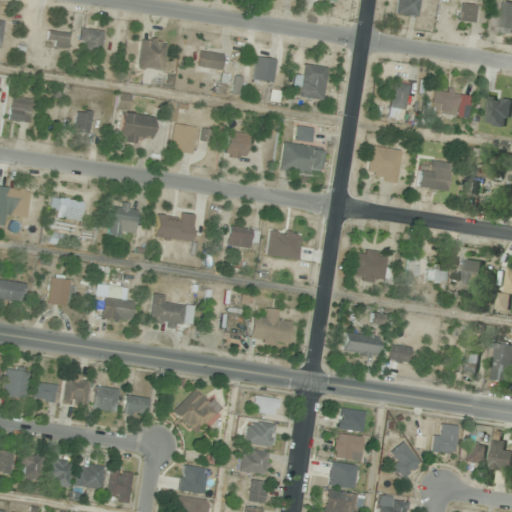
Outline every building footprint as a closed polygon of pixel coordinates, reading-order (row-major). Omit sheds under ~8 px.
[(415,16),(417,0),(395,0),(394,13),(415,16)] [(498,29),(511,32),(511,2),(503,0),(498,29)] [(456,23),(472,24),(474,5),(458,3),(456,23)] [(65,48),(67,31),(45,29),(44,45),(65,48)] [(98,53),(100,31),(78,29),(76,51),(98,53)] [(164,42),(138,38),(134,68),(160,72),(164,42)] [(193,72),(217,77),(221,54),(197,50),(193,72)] [(269,83),(273,60),(253,57),(249,80),(269,83)] [(296,97),(318,101),(324,68),(302,64),(300,76),(293,75),(291,88),(297,89),(296,97)] [(239,78),(231,78),(231,95),(239,95),(239,78)] [(401,111),(404,85),(389,83),(386,109),(401,111)] [(458,96),(435,87),(426,108),(450,117),(458,96)] [(128,95),(115,94),(114,109),(126,110),(128,95)] [(28,122),(28,98),(7,98),(7,122),(28,122)] [(506,100),(488,98),(484,129),(501,132),(506,100)] [(89,113),(75,110),(71,131),(85,134),(89,113)] [(113,137),(135,145),(137,139),(145,142),(153,121),(122,110),(113,137)] [(193,128),(171,125),(168,152),(190,155),(193,128)] [(292,142),(310,142),(310,127),(292,127),(292,142)] [(222,157),(243,158),(244,133),(223,132),(222,157)] [(315,176),(320,149),(281,143),(277,169),(315,176)] [(364,179),(394,182),(397,150),(367,147),(364,179)] [(426,167),(416,166),(414,188),(444,192),(447,164),(427,161),(426,167)] [(0,216),(24,218),(26,189),(0,187),(0,216)] [(46,216),(78,221),(81,203),(49,197),(46,216)] [(105,235),(119,238),(121,227),(130,229),(135,207),(111,202),(105,235)] [(252,250),(257,233),(228,226),(224,243),(252,250)] [(75,249),(77,238),(48,232),(45,243),(75,249)] [(389,269),(382,268),(383,254),(353,250),(349,279),(381,283),(382,275),(388,276),(389,269)] [(413,256),(403,258),(406,284),(416,283),(413,256)] [(482,261),(464,260),(461,286),(479,288),(482,261)] [(511,268),(506,267),(503,293),(498,292),(496,308),(509,310),(511,293),(511,268)] [(443,269),(424,270),(424,282),(443,281),(443,269)] [(45,304),(64,306),(67,280),(48,278),(45,304)] [(0,301),(21,302),(21,282),(0,282),(0,301)] [(178,329),(182,304),(150,298),(146,323),(178,329)] [(130,301),(100,299),(99,319),(129,321),(130,301)] [(288,322),(276,320),(277,311),(263,309),(262,318),(250,317),(248,341),(285,345),(288,322)] [(388,313),(371,309),(369,323),(386,326),(388,313)] [(376,338),(343,332),(340,351),(373,357),(376,338)] [(511,373),(511,344),(496,343),(491,380),(511,382),(511,373)] [(386,361),(406,363),(408,347),(388,344),(386,361)] [(462,372),(478,372),(478,352),(462,352),(462,372)] [(26,372),(4,369),(1,396),(23,399),(26,372)] [(61,404),(83,406),(86,375),(63,373),(61,404)] [(52,402),(54,385),(31,382),(29,399),(52,402)] [(111,413),(116,390),(94,385),(89,408),(111,413)] [(170,411),(193,434),(217,410),(195,387),(170,411)] [(146,398),(123,395),(121,414),(144,417),(146,398)] [(273,415),(276,399),(251,396),(249,412),(273,415)] [(359,433),(363,412),(337,408),(334,429),(359,433)] [(268,448),(272,425),(246,421),(242,443),(268,448)] [(453,425),(432,425),(431,453),(452,453),(453,425)] [(357,460),(359,437),(333,434),(330,458),(357,460)] [(511,470),(511,464),(511,450),(504,451),(504,440),(493,439),(492,469),(511,470)] [(387,454),(394,462),(388,467),(400,479),(418,462),(399,442),(387,454)] [(463,462),(484,464),(487,444),(465,442),(463,462)] [(237,471),(263,475),(266,453),(241,449),(237,471)] [(14,478),(38,480),(40,457),(17,454),(14,478)] [(43,483),(66,488),(71,463),(48,458),(43,483)] [(78,487),(98,489),(100,466),(80,464),(78,487)] [(326,486),(357,489),(359,466),(328,464),(326,486)] [(104,498),(126,501),(130,472),(108,469),(104,498)] [(245,501),(260,503),(263,482),(248,480),(245,501)] [(358,511),(358,492),(322,492),(322,511),(347,511),(358,511)] [(204,511),(207,500),(176,495),(172,511),(204,511)] [(403,511),(406,500),(377,495),(374,511),(403,511)]
